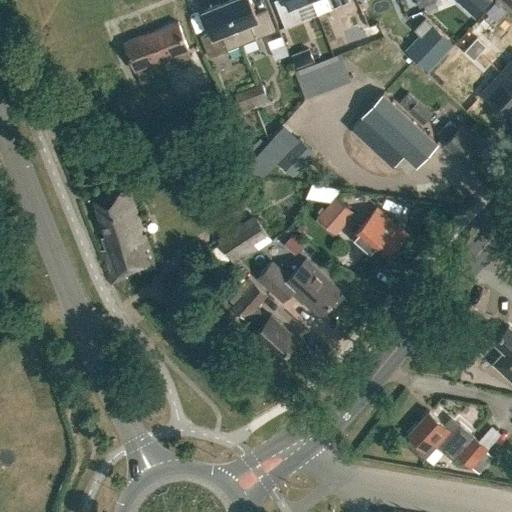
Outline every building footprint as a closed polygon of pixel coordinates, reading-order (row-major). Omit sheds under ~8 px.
[(227,0),(225,1),(242,44),(274,31),(265,10),(255,14),(249,0),(227,0)] [(273,0),(274,0),(284,27),(304,19),(303,16),(316,10),(312,0),(273,0)] [(327,0),(330,8),(350,1),(349,0),(327,0)] [(462,0),(478,15),(492,0),(491,0),(462,0)] [(511,0),(499,0),(511,11),(511,0)] [(200,36),(209,57),(242,44),(225,1),(202,10),(211,32),(200,36)] [(437,29),(412,55),(427,68),(451,43),(437,29)] [(267,40),(275,59),(288,53),(280,34),(267,40)] [(470,44),(480,53),(486,46),(477,37),(470,44)] [(480,53),(470,44),(464,51),(474,59),(480,53)] [(291,54),(296,67),(314,60),(309,47),(291,54)] [(305,98),(350,81),(342,57),(296,75),(305,98)] [(511,58),(501,71),(511,81),(511,58)] [(511,81),(501,71),(482,91),(511,118),(511,81)] [(248,89),(255,107),(268,102),(266,96),(261,84),(248,89)] [(239,107),(242,112),(255,107),(248,89),(234,94),(239,107)] [(383,91),(361,115),(416,166),(439,141),(383,91)] [(408,110),(422,124),(432,113),(417,100),(408,92),(399,101),(408,110)] [(67,113),(55,118),(63,138),(75,133),(67,113)] [(443,143),(470,168),(488,149),(461,124),(457,128),(449,120),(437,132),(446,140),(443,143)] [(299,137),(277,161),(293,175),(315,151),(299,137)] [(101,237),(105,249),(101,250),(112,283),(114,282),(127,278),(126,273),(138,269),(140,274),(156,268),(145,234),(142,235),(140,229),(141,229),(127,187),(93,198),(105,236),(101,237)] [(335,199),(317,221),(336,237),(354,216),(335,199)] [(364,248),(372,238),(389,253),(407,234),(376,207),(351,236),(364,248)] [(217,238),(235,265),(271,240),(253,214),(217,238)] [(305,258),(288,276),(272,262),(258,278),(282,300),(291,290),(318,315),(341,290),(305,258)] [(231,305),(246,319),(248,317),(260,327),(253,334),(279,358),(297,338),(271,314),(268,318),(256,307),(268,295),(253,281),(252,281),(232,304),(231,305)] [(493,342),(504,352),(497,359),(498,368),(511,380),(511,329),(508,326),(493,342)] [(459,455),(479,472),(492,457),(485,451),(488,448),(460,424),(452,433),(429,411),(408,433),(411,435),(404,442),(423,460),(437,445),(453,461),(459,455)]
